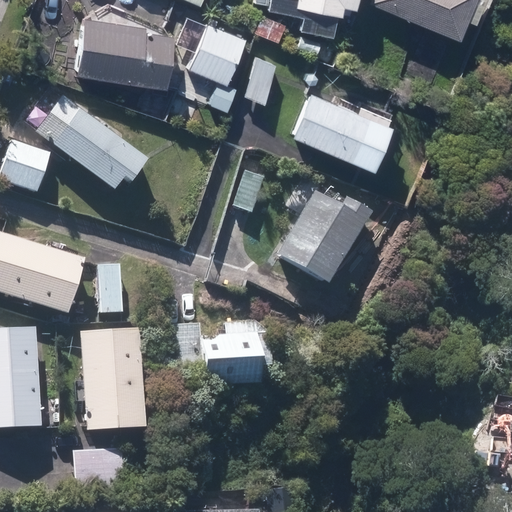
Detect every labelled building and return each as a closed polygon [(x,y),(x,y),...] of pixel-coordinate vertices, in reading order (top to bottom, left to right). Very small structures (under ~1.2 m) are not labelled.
[(293,0),(292,4),(335,12),(336,5),(347,7),(348,0),(293,0)] [(365,0),(364,3),(452,39),(468,0),(365,0)] [(248,10),(241,27),(278,42),(285,24),(248,10)] [(80,20),(72,75),(161,88),(168,37),(140,33),(141,29),(80,20)] [(208,22),(186,67),(221,84),(243,38),(208,22)] [(254,55),(240,95),(260,102),(274,62),(254,55)] [(307,94),(289,137),(366,169),(384,126),(307,94)] [(141,161),(60,98),(33,133),(109,192),(119,180),(124,184),(141,161)] [(47,156),(10,142),(0,168),(0,181),(33,194),(47,156)] [(246,164),(226,204),(247,215),(267,175),(246,164)] [(275,258),(323,286),(365,215),(341,201),(336,209),(312,195),(275,258)] [(0,235),(0,296),(63,317),(80,261),(0,235)] [(96,265),(96,314),(118,314),(118,265),(96,265)] [(199,369),(200,388),(253,387),(251,336),(196,338),(195,327),(156,328),(158,370),(199,369)] [(31,329),(0,330),(0,430),(35,428),(31,329)] [(133,330),(76,334),(82,432),(139,429),(133,330)] [(117,450),(71,452),(72,491),(119,489),(117,450)]
